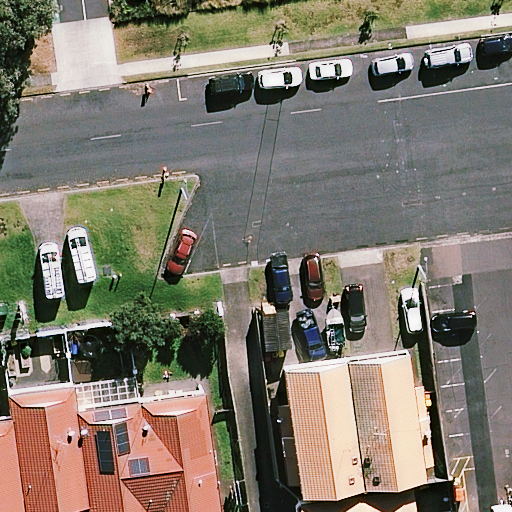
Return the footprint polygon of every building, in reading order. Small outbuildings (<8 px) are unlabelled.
[(412,494),(428,492),(410,361),(349,369),(366,500),(412,494)] [(305,508),(366,500),(349,369),(287,377),(305,508)] [(75,390),(11,399),(14,422),(25,511),(85,511),(91,511),(78,414),(75,390)] [(222,511),(206,397),(142,405),(156,511),(222,511)] [(156,511),(142,405),(78,414),(91,511),(156,511)] [(25,511),(14,422),(0,423),(0,511),(25,511)] [(414,511),(412,494),(366,500),(305,508),(301,509),(301,511),(414,511)] [(511,511),(511,496),(488,500),(489,511),(511,511)]
